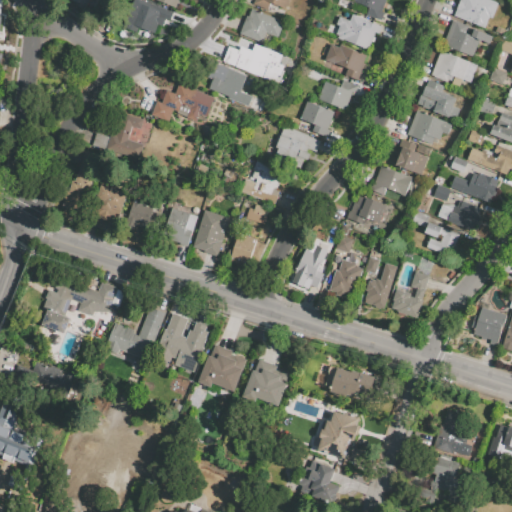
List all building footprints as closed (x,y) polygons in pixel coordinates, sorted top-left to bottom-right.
[(73,0),(87,0),(84,9),(74,5),(76,1),(73,0)] [(177,0),(175,8),(155,0),(177,0)] [(288,0),(285,8),(270,2),(268,9),(253,3),(254,0),(288,0)] [(385,0),(382,9),(385,10),(380,21),(365,15),(368,8),(352,2),(352,0),(385,0)] [(492,0),(498,2),(492,18),(489,17),(484,28),(454,16),(457,9),(456,9),(459,0),(492,0)] [(157,26),(154,34),(144,30),(142,37),(130,32),(133,24),(128,22),(135,5),(149,11),(151,4),(166,10),(159,27),(157,26)] [(248,17),(252,9),(284,21),(278,38),(266,33),(262,43),(240,34),(246,16),(248,17)] [(378,34),(375,32),(368,50),(337,38),(338,35),(336,34),(339,26),(336,24),(339,17),(364,26),(366,20),(381,26),(378,34)] [(479,41),(473,56),(442,45),(452,20),(468,26),(465,33),(471,35),(473,29),(492,36),(489,45),(479,41)] [(249,58),(231,51),(237,37),(282,55),(276,69),(272,67),(267,79),(244,69),(249,58)] [(504,37),(511,40),(511,53),(500,49),(504,37)] [(332,62),(324,59),(330,43),(338,47),(339,44),(366,55),(362,63),(365,64),(359,81),(344,75),(346,69),(331,63),(332,62)] [(440,50),(477,65),(470,83),(453,76),(451,81),(446,79),(445,82),(430,75),(440,50)] [(248,108),(227,99),(228,97),(208,89),(211,81),(206,79),(213,62),(247,75),(240,91),(252,96),(248,108)] [(493,68),(506,73),(501,85),(488,79),(493,68)] [(418,105),(430,78),(444,85),(441,92),(456,98),(452,106),(460,109),(454,121),(418,105)] [(354,94),(351,93),(344,111),(317,100),(324,81),(340,87),(342,80),(357,86),(354,94)] [(178,111),(173,109),(168,122),(151,115),(157,101),(161,103),(166,90),(175,93),(179,83),(213,97),(209,108),(202,105),(196,120),(186,116),(190,107),(181,103),(178,111)] [(511,108),(503,105),(510,88),(511,89),(511,108)] [(484,99),(496,104),(492,113),(480,109),(484,99)] [(327,137),(312,131),(314,125),(299,119),(307,101),(334,112),(327,129),(329,130),(327,137)] [(117,122),(110,120),(113,110),(143,119),(140,129),(131,126),(127,138),(144,143),(139,160),(92,145),(96,133),(109,137),(111,133),(113,134),(117,122)] [(416,111),(451,124),(447,134),(442,132),(439,139),(435,138),(432,144),(407,135),(416,111)] [(506,129),(508,124),(498,120),(501,112),(511,115),(511,142),(489,134),(493,124),(506,129)] [(284,125),(308,135),(307,136),(319,140),(315,151),(308,149),(307,151),(309,153),(306,160),(297,157),(296,161),(273,152),(284,125)] [(472,129),(484,134),(480,145),(467,140),(472,129)] [(414,151),(427,157),(420,175),(394,165),(401,147),(399,146),(402,138),(417,144),(414,151)] [(511,160),(506,176),(466,160),(471,147),(497,158),(499,154),(493,152),(496,144),(511,150),(511,160)] [(87,151),(103,156),(98,171),(82,166),(87,151)] [(454,157),(467,163),(463,173),(450,168),(454,157)] [(275,205),(240,191),(245,178),(255,182),(256,179),(249,177),(256,160),(283,171),(276,189),(280,190),(275,205)] [(386,189),(383,195),(368,189),(371,181),(374,183),(381,165),(411,177),(404,196),(386,189)] [(490,204),(465,194),(472,176),(477,178),(479,172),(499,180),(490,204)] [(74,182),(77,183),(79,177),(95,182),(85,215),(74,212),(66,209),(63,208),(65,201),(70,186),(73,187),(74,182)] [(437,185),(450,190),(446,202),(432,196),(437,185)] [(127,194),(118,224),(99,219),(105,202),(98,200),(102,186),(127,194)] [(348,219),(357,194),(386,205),(379,224),(365,218),(362,225),(348,219)] [(146,234),(124,227),(133,197),(155,204),(146,234)] [(472,231),(446,220),(450,212),(462,217),(464,211),(457,208),(460,200),(481,209),(479,215),(480,216),(476,225),(475,225),(472,231)] [(266,207),(245,205),(243,220),(264,222),(266,207)] [(185,230),(192,232),(187,246),(162,239),(172,209),(190,214),(185,230)] [(229,218),(217,257),(203,253),(204,252),(193,248),(204,211),(229,218)] [(416,211),(428,216),(424,227),(411,222),(416,211)] [(428,222),(440,227),(436,237),(424,232),(428,222)] [(450,257),(426,247),(429,238),(440,242),(442,236),(438,234),(441,227),(459,234),(450,257)] [(247,268),(229,262),(237,233),(256,239),(247,268)] [(335,248),(339,235),(353,239),(348,253),(335,248)] [(316,287),(308,283),(310,280),(294,272),(306,247),(323,255),(316,271),(323,274),(316,287)] [(365,271),(370,257),(379,260),(374,274),(365,271)] [(356,263),(355,266),(363,269),(355,294),(346,291),(344,297),(334,294),(335,292),(328,290),(335,270),(338,271),(342,259),(356,263)] [(375,281),(376,279),(380,280),(385,263),(397,266),(383,310),(372,306),(372,305),(364,302),(368,291),(365,290),(369,278),(375,281)] [(398,313),(398,310),(393,309),(396,300),(392,299),(395,289),(411,293),(410,296),(414,298),(416,289),(410,287),(414,271),(428,276),(416,318),(398,313)] [(41,326),(47,310),(43,308),(48,295),(52,296),(59,277),(98,291),(101,282),(116,288),(112,299),(113,312),(94,312),(92,316),(77,310),(80,303),(71,300),(65,316),(69,318),(63,334),(41,326)] [(496,345),(489,342),(490,340),(473,334),(475,328),(471,327),(475,315),(479,316),(484,302),(493,305),(491,310),(506,315),(496,345)] [(149,307),(165,314),(146,360),(120,349),(118,354),(105,349),(116,323),(135,331),(133,334),(138,336),(149,307)] [(173,312),(189,319),(187,323),(195,326),(196,322),(207,327),(205,330),(208,332),(201,350),(203,351),(193,373),(174,365),(176,359),(171,357),(169,363),(154,357),(173,312)] [(511,350),(501,347),(511,312),(511,350)] [(197,382),(209,354),(212,356),(216,346),(247,359),(233,392),(212,383),(210,387),(197,382)] [(242,396),(258,358),(277,366),(276,369),(291,375),(277,407),(255,397),(254,401),(242,396)] [(67,392),(72,371),(33,362),(31,374),(33,375),(31,384),(67,392)] [(351,369),(375,377),(367,399),(355,395),(354,397),(348,395),(347,398),(329,392),(331,388),(324,386),(330,366),(337,368),(337,367),(351,372),(351,369)] [(21,401),(2,394),(0,401),(0,458),(30,468),(39,439),(12,430),(21,401)] [(134,409),(108,400),(102,416),(128,425),(134,409)] [(435,448),(447,410),(474,418),(466,442),(472,444),(469,456),(454,452),(453,454),(435,448)] [(317,450),(321,438),(319,437),(322,430),(323,430),(326,421),(330,422),(334,412),(343,415),(344,412),(361,418),(353,442),(351,441),(345,459),(317,450)] [(511,453),(505,451),(502,459),(487,454),(493,435),(496,436),(500,424),(511,428),(511,453)] [(99,452),(147,469),(155,448),(136,441),(138,437),(123,432),(117,449),(82,437),(61,496),(72,500),(70,507),(84,511),(101,511),(106,501),(85,494),(99,452)] [(429,473),(435,455),(439,456),(440,453),(452,457),(451,460),(460,463),(455,478),(465,481),(456,506),(446,503),(449,492),(437,488),(432,504),(425,502),(426,499),(419,497),(422,487),(430,490),(435,475),(429,473)] [(300,493),(302,486),(300,485),(306,468),(309,469),(311,461),(336,469),(331,483),(343,487),(337,505),(300,493)]
